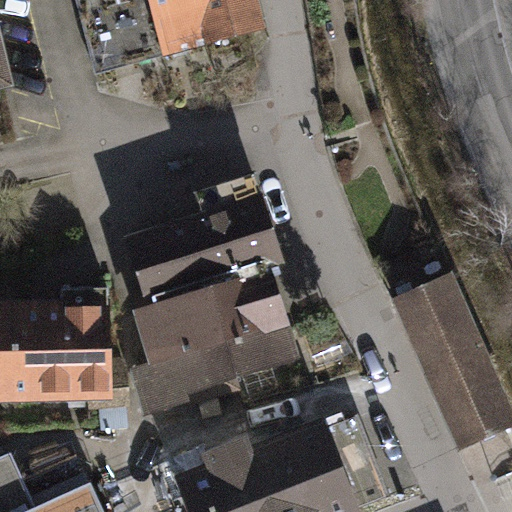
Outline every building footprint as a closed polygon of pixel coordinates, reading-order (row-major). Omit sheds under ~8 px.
[(257,27),(249,0),(76,0),(94,68),(257,27)] [(155,295),(263,263),(274,259),(250,182),(202,197),(208,218),(138,240),(155,295)] [(263,263),(155,295),(133,301),(153,366),(207,350),(284,327),(269,276),(267,277),(263,263)] [(511,422),(511,417),(452,278),(399,300),(461,444),(511,422)] [(107,287),(61,289),(62,311),(0,313),(0,391),(93,387),(94,404),(127,402),(125,362),(108,362),(107,322),(109,322),(107,287)] [(140,369),(151,406),(188,395),(190,402),(236,388),(233,377),(294,359),(284,327),(207,350),(153,366),(140,369)] [(353,417),(320,430),(351,510),(385,496),(353,417)] [(210,457),(216,471),(186,482),(197,511),(345,511),(351,510),(320,430),(249,457),(244,444),(210,457)] [(35,509),(10,455),(0,459),(0,511),(101,511),(90,485),(35,509)]
